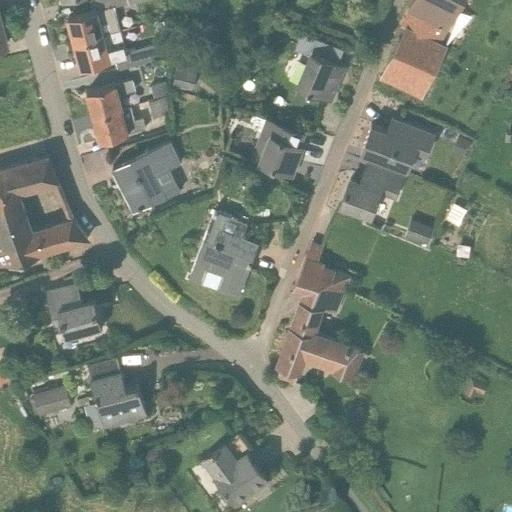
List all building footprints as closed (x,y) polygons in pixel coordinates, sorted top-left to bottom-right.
[(90,0),(93,11),(68,17),(75,42),(120,30),(114,6),(128,3),(129,4),(143,0),(90,0)] [(420,98),(422,94),(447,45),(441,41),(461,0),(411,0),(409,5),(410,6),(401,25),(405,27),(389,58),(381,76),(399,85),(398,86),(420,98)] [(81,67),(115,58),(118,69),(169,56),(167,40),(125,51),(120,30),(75,42),(81,67)] [(344,48),(330,42),(302,30),(296,46),(312,52),(300,86),(331,100),(346,63),(325,55),(330,43),(343,49),(344,48)] [(178,68),(174,83),(193,89),(197,74),(178,68)] [(121,108),(121,107),(117,94),(135,89),(133,78),(87,90),(94,115),(121,108)] [(165,80),(162,81),(150,84),(154,97),(163,95),(169,93),(165,80)] [(149,100),(153,116),(170,112),(166,95),(149,100)] [(94,115),(100,140),(146,128),(143,116),(134,118),(131,105),(121,107),(121,108),(94,115)] [(402,119),(401,121),(396,132),(371,123),(361,151),(408,169),(416,149),(427,153),(435,132),(402,119)] [(269,120),(264,136),(255,161),(262,163),(292,175),(303,146),(293,142),(297,130),(269,120)] [(470,139),(460,135),(454,151),(463,155),(470,139)] [(171,138),(167,140),(113,165),(113,166),(118,164),(127,185),(123,187),(133,211),(165,196),(155,172),(177,162),(181,160),(171,138)] [(74,219),(36,235),(20,188),(57,179),(52,166),(50,157),(0,170),(0,243),(1,248),(7,268),(88,236),(74,219)] [(296,177),(318,185),(325,165),(304,157),(296,177)] [(396,196),(404,176),(368,163),(361,181),(351,178),(341,204),(371,216),(380,191),(396,196)] [(465,208),(453,202),(445,218),(458,224),(465,208)] [(214,209),(194,262),(191,272),(189,277),(202,282),(239,296),(240,292),(252,260),(251,260),(256,247),(240,240),(248,221),(214,209)] [(428,243),(434,226),(411,217),(404,234),(428,243)] [(308,254),(317,258),(322,245),(313,242),(308,254)] [(317,258),(308,254),(307,255),(306,254),(294,284),(306,288),(292,324),(293,325),(286,346),(285,345),(279,362),(280,362),(276,374),(296,381),(301,368),(298,367),(304,353),(333,365),(332,367),(354,376),(363,349),(358,344),(316,328),(324,304),(336,310),(336,309),(337,310),(351,275),(323,263),(324,260),(317,258)] [(103,327),(97,305),(94,298),(82,301),(77,282),(46,291),(55,323),(62,322),(67,338),(103,327)] [(117,357),(98,362),(87,365),(104,425),(147,413),(138,382),(135,383),(136,385),(124,388),(122,381),(125,380),(121,368),(120,369),(117,357)] [(471,377),(464,393),(474,397),(476,392),(482,394),(486,384),(471,377)] [(34,392),(39,411),(72,402),(67,383),(34,392)] [(236,504),(268,480),(247,452),(237,460),(225,444),(204,460),(216,476),(215,477),(236,504)] [(145,454),(149,461),(160,454),(155,447),(145,454)]
